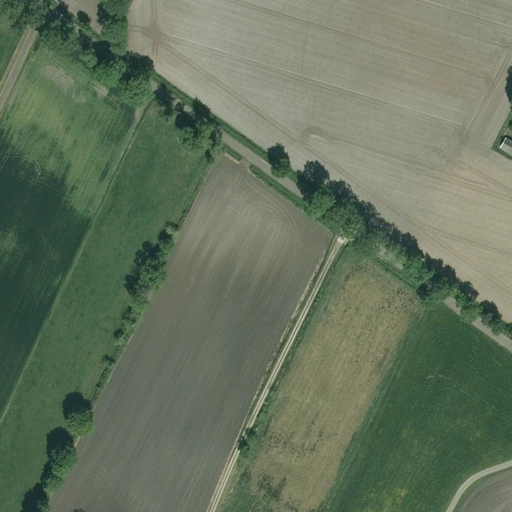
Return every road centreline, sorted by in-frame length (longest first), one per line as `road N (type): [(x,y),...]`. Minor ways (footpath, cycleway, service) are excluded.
road 1 (residential): [(511,348),(17,0)]
road 2 (track): [(350,232),(219,511)]
